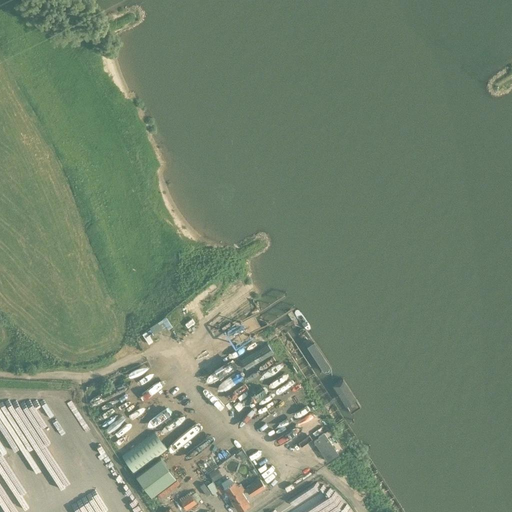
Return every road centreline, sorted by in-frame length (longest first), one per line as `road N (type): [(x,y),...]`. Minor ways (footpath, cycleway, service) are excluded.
road 1 (unknown): [(144,354),(162,357),(227,431),(295,457)]
road 2 (unclassified): [(144,354),(93,375),(0,372)]
